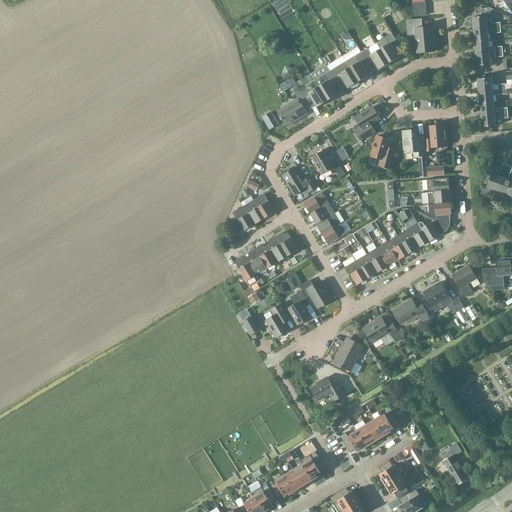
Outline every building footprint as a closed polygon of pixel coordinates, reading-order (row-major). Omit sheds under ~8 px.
[(473,30),(501,28),(500,22),(487,24),(486,17),(472,18),(473,30)] [(417,53),(434,51),(433,36),(433,27),(422,28),(421,19),(406,20),(407,34),(415,33),(417,53)] [(474,42),(488,41),(488,34),(501,33),(501,28),(473,30),(474,42)] [(376,43),(377,44),(380,49),(389,64),(400,57),(394,48),(399,45),(392,33),(376,43)] [(489,53),(488,41),(474,42),(476,54),(489,53)] [(389,64),(380,49),(377,44),(368,49),(367,48),(361,52),(368,64),(373,61),(378,70),(389,64)] [(489,53),(476,54),(477,66),(490,65),(490,58),(503,57),(503,51),(496,52),(489,53)] [(363,67),(368,64),(361,52),(345,62),(358,82),(369,76),(363,67)] [(358,82),(345,62),(330,71),(337,83),(342,80),(348,89),(358,82)] [(333,86),(337,83),(330,71),(315,80),(319,87),(327,101),(338,94),(333,86)] [(281,83),(287,96),(293,93),(290,86),(295,84),(293,77),(281,83)] [(479,91),(511,88),(511,84),(511,83),(492,85),(492,78),(478,79),(479,91)] [(327,101),(319,87),(315,80),(299,90),(307,101),(312,98),(317,107),(327,101)] [(480,103),(494,102),(493,95),(511,93),(511,88),(479,91),(480,103)] [(302,104),(307,101),(299,90),(295,93),(298,99),(302,104)] [(307,113),(302,104),(298,99),(288,105),(289,107),(279,114),(286,126),(307,113)] [(494,102),(480,103),(481,116),(508,113),(508,111),(507,108),(494,109),(494,102)] [(371,124),(381,118),(373,107),(355,118),(359,124),(353,128),(361,140),(375,132),(371,124)] [(508,113),(481,116),(482,128),(496,127),(495,119),(509,118),(508,117),(508,113)] [(422,122),(416,120),(413,128),(419,130),(422,122)] [(432,147),(447,146),(445,125),(430,126),(431,139),(425,140),(426,151),(433,151),(432,147)] [(417,130),(402,132),(404,153),(413,153),(414,157),(425,156),(424,142),(418,143),(417,130)] [(255,162),(254,166),(262,170),(275,137),(265,134),(254,162),(255,162)] [(393,156),(395,149),(388,148),(390,140),(388,139),(387,137),(381,135),(379,137),(377,136),(371,157),(380,159),(378,166),(389,169),(393,156)] [(340,158),(348,158),(348,149),(340,149),(340,158)] [(312,158),(322,174),(333,168),(340,178),(345,175),(336,159),(330,162),(324,151),(312,158)] [(492,174),(487,187),(498,191),(508,166),(503,164),(499,176),(492,174)] [(511,167),(508,166),(498,191),(510,196),(511,188),(511,181),(508,180),(511,170),(511,167)] [(427,168),(428,176),(444,175),(443,167),(427,168)] [(284,175),(282,176),(294,195),(306,188),(309,192),(317,187),(311,176),(303,181),(295,168),(290,171),(289,170),(287,169),(284,171),(283,173),(284,175)] [(335,192),(350,185),(347,177),(331,184),(335,192)] [(428,192),(450,190),(449,178),(427,180),(428,192)] [(246,179),(245,186),(257,189),(259,183),(246,179)] [(328,186),(322,190),(327,199),(333,195),(328,186)] [(429,204),(451,203),(450,190),(428,192),(429,204)] [(310,214),(328,203),(322,192),(304,203),(310,214)] [(253,200),(265,218),(275,212),(264,193),(253,200)] [(254,225),(265,218),(253,200),(243,206),(254,225)] [(316,224),(335,213),(328,203),(310,214),(316,224)] [(450,222),(450,220),(450,215),(452,215),(451,203),(429,204),(430,214),(434,216),(436,216),(436,221),(449,227),(449,226),(449,225),(450,223),(450,222)] [(244,231),(254,225),(243,206),(232,213),(244,231)] [(398,215),(402,221),(407,218),(403,211),(398,215)] [(322,235),(341,223),(335,213),(316,224),(322,235)] [(229,224),(235,234),(241,231),(235,221),(229,224)] [(448,229),(449,227),(436,221),(432,224),(431,222),(425,226),(423,223),(421,224),(420,222),(418,223),(421,229),(429,242),(440,236),(439,236),(445,232),(447,230),(448,229)] [(341,223),(322,235),(329,245),(347,234),(341,223)] [(421,229),(418,223),(408,230),(419,248),(429,242),(421,229)] [(358,232),(362,239),(368,236),(364,229),(358,232)] [(408,255),(419,248),(408,230),(397,236),(408,255)] [(276,236),(288,256),(298,250),(287,232),(284,234),(283,232),(276,236)] [(357,241),(353,234),(344,240),(348,247),(357,241)] [(277,263),(288,256),(276,236),(268,241),(269,243),(267,245),(277,263)] [(398,261),(408,255),(397,236),(387,242),(398,261)] [(388,267),(398,261),(387,242),(377,248),(388,267)] [(277,263),(267,245),(264,246),(262,244),(255,249),(267,269),(277,263)] [(340,251),(344,257),(351,253),(347,247),(340,251)] [(377,273),(388,267),(377,248),(366,255),(377,273)] [(257,275),(267,269),(255,249),(248,253),(249,255),(246,257),(257,275)] [(351,255),(341,261),(343,265),(354,259),(351,255)] [(367,279),(377,273),(366,255),(356,261),(367,279)] [(257,275),(246,257),(243,259),(242,257),(234,261),(246,281),(257,275)] [(511,258),(496,260),(496,268),(482,269),(482,275),(489,286),(504,285),(503,276),(511,274),(511,258)] [(339,278),(346,275),(338,260),(331,264),(339,278)] [(357,286),(367,279),(356,261),(345,267),(357,286)] [(469,265),(452,275),(460,289),(465,297),(472,292),(468,284),(471,283),(474,288),(480,284),(477,279),(469,265)] [(292,289),(298,286),(290,273),(285,275),(292,289)] [(300,286),(307,298),(311,296),(318,308),(330,300),(326,293),(327,292),(321,282),(313,286),(309,280),(300,286)] [(440,282),(423,292),(435,312),(447,305),(453,314),(463,308),(464,308),(458,297),(452,301),(450,297),(449,297),(440,282)] [(243,287),(245,294),(254,291),(252,284),(243,287)] [(295,305),(288,309),(298,325),(299,324),(301,325),(304,323),(305,321),(310,318),(302,305),(308,301),(302,291),(290,298),(295,305)] [(411,300),(392,311),(401,325),(407,321),(408,323),(419,317),(424,326),(432,320),(420,300),(414,304),(411,300)] [(273,317),(265,321),(276,338),(289,330),(282,320),(288,316),(281,304),(270,311),(273,317)] [(465,309),(472,321),(479,317),(472,305),(465,309)] [(251,317),(243,322),(250,335),(259,329),(251,317)] [(381,318),(375,321),(376,323),(364,330),(372,344),(381,338),(386,346),(395,340),(395,341),(401,337),(390,320),(385,324),(381,318)] [(441,337),(445,344),(453,339),(449,332),(441,337)] [(256,349),(260,346),(255,337),(250,339),(256,349)] [(339,353),(334,363),(350,371),(363,346),(349,339),(341,354),(339,353)] [(348,400),(345,395),(338,383),(333,386),(327,377),(320,381),(321,383),(311,389),(318,401),(329,394),(333,402),(338,398),(341,403),(348,400)] [(361,407),(352,413),(355,417),(364,411),(361,407)] [(375,420),(384,435),(385,436),(390,433),(390,432),(394,429),(392,426),(398,423),(391,413),(386,416),(385,414),(375,420)] [(375,441),(384,435),(375,420),(366,426),(375,441)] [(367,446),(375,441),(366,426),(357,431),(367,446)] [(367,447),(367,446),(357,431),(348,437),(345,433),(340,436),(350,453),(355,450),(357,452),(361,450),(362,450),(367,447)] [(413,445),(404,450),(407,455),(411,453),(418,465),(423,462),(413,445)] [(470,478),(454,453),(451,447),(440,453),(444,460),(443,461),(458,485),(470,478)] [(408,455),(407,455),(404,450),(393,457),(396,462),(397,461),(398,463),(406,458),(405,457),(408,455)] [(289,452),(279,458),(282,462),(291,456),(289,452)] [(302,465),(312,480),(312,481),(318,478),(317,477),(321,474),(320,472),(325,468),(315,452),(310,455),(300,461),(302,465)] [(385,485),(400,476),(394,466),(393,467),(389,461),(379,468),(382,473),(379,475),(382,479),(381,480),(385,485)] [(303,486),(312,480),(302,465),(294,471),(303,486)] [(294,491),(303,486),(294,471),(285,476),(294,491)] [(294,492),(294,491),(285,476),(275,482),(276,484),(271,487),(277,498),(282,495),(284,497),(288,495),(289,495),(294,492)] [(400,476),(385,485),(388,491),(389,491),(392,495),(394,493),(397,498),(408,492),(405,487),(407,486),(400,476)] [(251,493),(254,497),(262,511),(265,511),(269,510),(269,509),(273,506),(271,503),(277,500),(267,484),(261,487),(251,493)] [(349,493),(346,488),(330,498),(333,503),(333,504),(337,511),(342,511),(343,511),(358,502),(355,496),(356,495),(353,492),(352,492),(349,493)] [(399,509),(398,510),(399,511),(415,511),(416,511),(422,508),(426,505),(421,497),(419,495),(416,489),(399,500),(402,505),(398,508),(399,509)] [(238,506),(244,503),(240,496),(234,499),(238,506)] [(262,511),(254,497),(244,504),(245,505),(240,508),(241,511),(262,511)] [(358,502),(343,511),(363,511),(364,511),(362,507),(358,502)]
